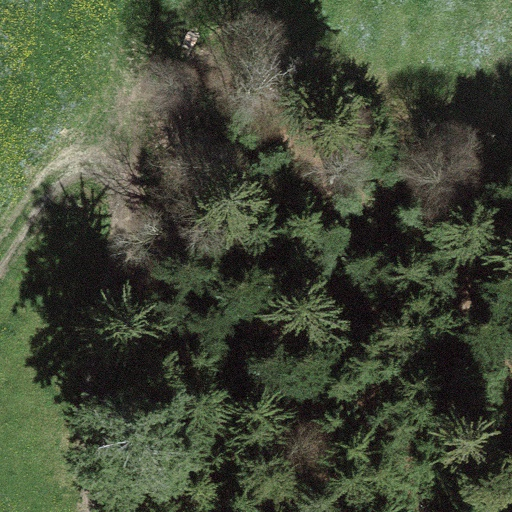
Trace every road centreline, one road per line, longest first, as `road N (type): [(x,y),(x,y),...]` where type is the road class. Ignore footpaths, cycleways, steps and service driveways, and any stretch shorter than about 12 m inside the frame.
road 1 (track): [(121,155),(91,354),(88,432),(98,511)]
road 2 (track): [(121,155),(238,0)]
road 3 (track): [(0,253),(52,181),(70,167),(121,155)]
